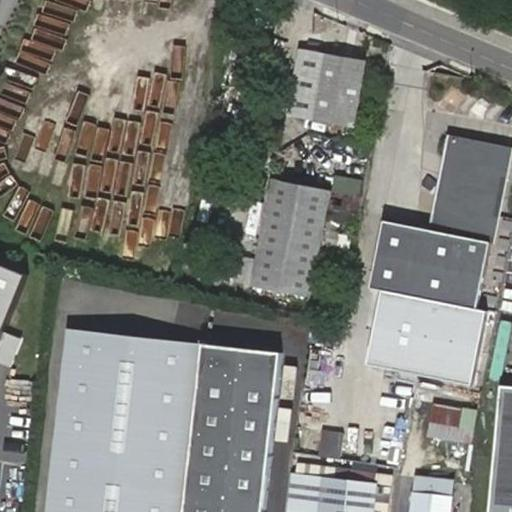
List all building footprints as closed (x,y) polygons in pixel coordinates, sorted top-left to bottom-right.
[(367,59),(299,47),(288,116),(355,128),(367,59)] [(383,215),(370,284),(385,286),(481,306),(493,242),(498,243),(511,168),(511,145),(449,134),(432,224),(383,215)] [(337,176),(333,220),(348,221),(350,204),(357,204),(359,178),(337,176)] [(331,192),(271,182),(253,284),(313,293),(331,192)] [(0,375),(42,279),(0,260),(0,375)] [(481,306),(385,286),(368,367),(475,388),(491,308),(481,306)] [(268,511),(286,357),(71,333),(51,511),(268,511)] [(511,511),(511,385),(503,385),(492,511),(511,511)] [(463,407),(438,404),(435,423),(461,427),(463,407)] [(322,430),(319,456),(339,458),(342,432),(322,430)] [(376,511),(380,486),(380,484),(301,473),(297,511),(376,511)] [(452,511),(457,478),(417,474),(412,511),(452,511)] [(389,511),(392,487),(380,486),(376,511),(389,511)]
